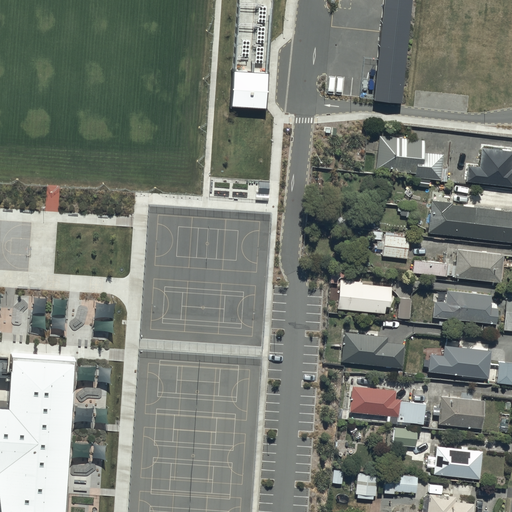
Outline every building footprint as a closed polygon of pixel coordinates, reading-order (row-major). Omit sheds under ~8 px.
[(399,102),(410,0),(381,0),(371,99),(399,102)] [(267,71),(232,68),(229,104),(265,106),(267,71)] [(380,132),(376,166),(415,170),(415,174),(442,176),(444,151),(425,149),(426,136),(380,132)] [(468,161),(466,177),(511,181),(511,146),(481,144),(480,162),(468,161)] [(432,195),(428,229),(511,237),(511,205),(453,200),(454,198),(432,195)] [(382,240),(381,255),(406,258),(408,238),(404,237),(404,234),(370,231),(370,239),(382,240)] [(457,246),(455,272),(501,276),(503,250),(457,246)] [(414,254),(412,269),(446,272),(447,257),(414,254)] [(340,276),(338,305),(385,309),(386,301),(390,301),(392,280),(340,276)] [(434,297),(433,314),(497,319),(499,303),(492,302),(492,290),(447,287),(446,298),(434,297)] [(412,294),(399,294),(398,314),(411,315),(412,294)] [(342,362),(402,369),(404,345),(387,343),(388,337),(346,332),(342,362)] [(431,355),(429,372),(489,379),(492,352),(445,346),(444,357),(431,355)] [(61,511),(71,356),(11,351),(7,404),(0,403),(0,511),(61,511)] [(511,360),(497,360),(497,382),(511,382),(511,360)] [(397,413),(397,418),(396,422),(410,423),(410,420),(424,421),(426,400),(401,397),(401,395),(396,395),(397,387),(353,382),(350,407),(397,413)] [(437,411),(436,420),(483,425),(485,396),(441,391),(440,402),(434,402),(433,411),(437,411)] [(395,424),(393,440),(416,443),(418,426),(395,424)] [(434,462),(433,470),(480,474),(482,446),(437,442),(436,453),(429,452),(428,462),(434,462)] [(343,467),(333,467),(332,480),(342,481),(343,467)] [(386,469),(384,481),(383,481),(383,485),(384,485),(383,489),(394,490),(394,487),(416,489),(418,472),(386,469)] [(356,473),(354,493),(375,494),(376,475),(356,473)] [(417,507),(416,511),(476,511),(477,511),(473,510),(474,498),(456,497),(457,493),(429,490),(428,508),(417,507)]
